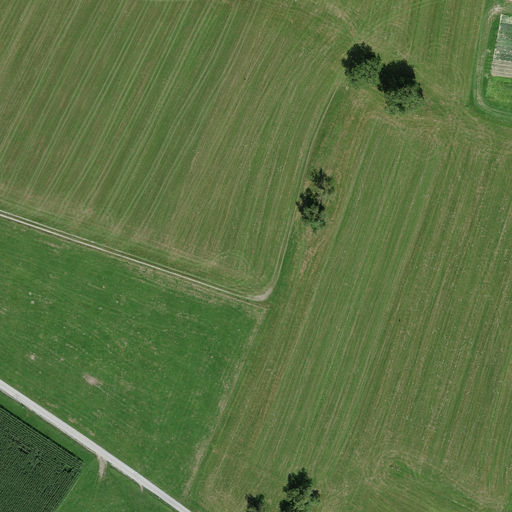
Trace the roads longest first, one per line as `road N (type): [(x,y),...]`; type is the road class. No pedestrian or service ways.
road 1 (track): [(328,0),(348,20),(352,42),(314,134),(268,295),(237,294),(0,213)]
road 2 (unclassified): [(185,511),(0,382)]
